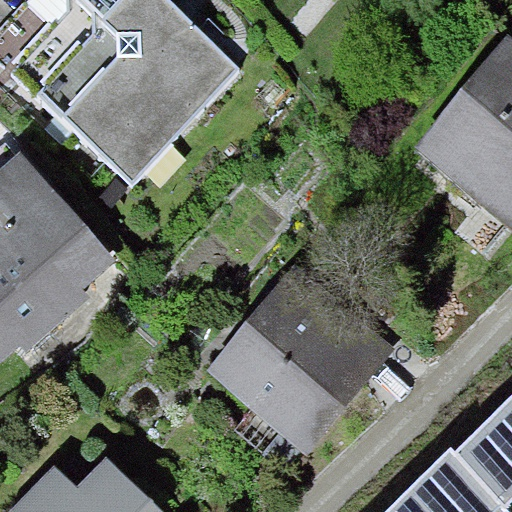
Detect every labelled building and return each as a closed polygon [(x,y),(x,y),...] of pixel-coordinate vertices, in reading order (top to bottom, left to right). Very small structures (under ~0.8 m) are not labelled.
[(244,77),(156,0),(36,0),(0,41),(0,71),(139,195),(244,77)] [(511,60),(509,58),(425,165),(511,233),(511,60)] [(0,373),(114,265),(10,157),(0,166),(0,373)] [(360,368),(263,296),(203,376),(300,448),(360,368)] [(511,511),(511,415),(413,511),(511,511)] [(74,501),(54,481),(22,511),(146,511),(106,471),(74,501)]
